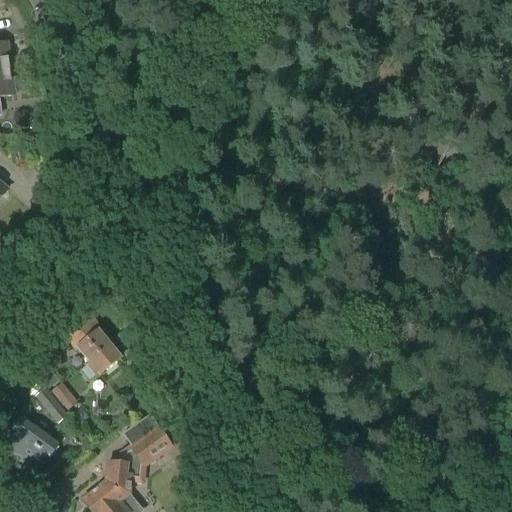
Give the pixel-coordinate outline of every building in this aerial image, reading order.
[(0,71),(9,71),(7,60),(10,60),(8,44),(0,45),(0,71)] [(9,71),(0,71),(0,98),(15,97),(13,81),(10,81),(9,71)] [(89,366),(82,372),(89,380),(98,373),(101,376),(120,360),(98,333),(100,331),(90,319),(66,338),(89,366)] [(52,393),(67,412),(77,404),(62,386),(52,393)] [(37,397),(60,426),(69,418),(45,390),(37,397)] [(73,415),(81,425),(89,418),(81,409),(73,415)] [(105,483),(82,502),(90,511),(130,511),(122,502),(130,496),(131,482),(142,483),(144,468),(172,449),(149,417),(123,435),(131,447),(121,454),(120,465),(107,464),(105,483)] [(15,433),(5,446),(37,470),(46,456),(49,459),(58,447),(20,420),(11,430),(15,433)]
